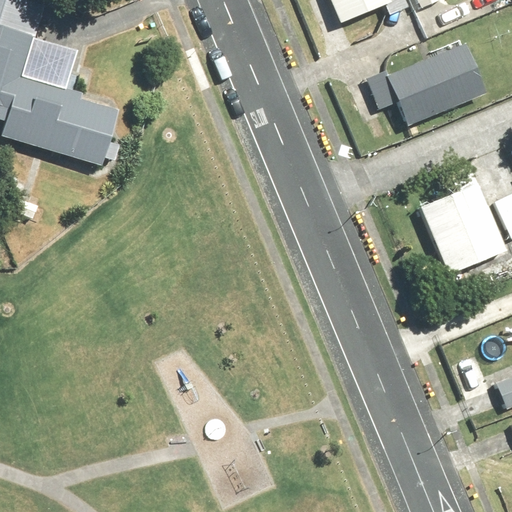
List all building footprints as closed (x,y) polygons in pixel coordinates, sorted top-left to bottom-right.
[(48,1),(45,0),(0,0),(0,105),(12,109),(2,139),(107,172),(127,107),(68,89),(79,54),(36,40),(48,1)] [(397,0),(319,0),(328,26),(398,0),(397,0)] [(378,71),(394,122),(473,97),(458,47),(378,71)] [(460,176),(405,199),(438,276),(493,253),(460,176)] [(511,181),(483,193),(511,263),(511,262),(511,181)] [(511,373),(482,384),(490,408),(511,401),(511,373)]
